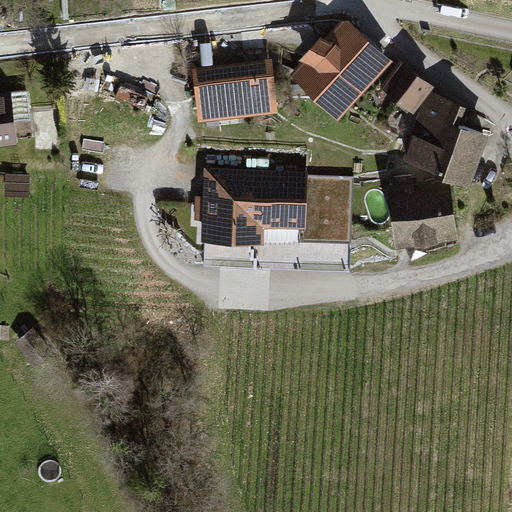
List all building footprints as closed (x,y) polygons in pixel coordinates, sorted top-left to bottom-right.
[(385,64),(343,24),(292,78),(334,118),(385,64)] [(270,60),(193,68),(198,118),(275,111),(270,60)] [(425,90),(397,68),(380,90),(409,112),(425,90)] [(3,90),(0,90),(0,140),(15,139),(11,109),(5,110),(3,90)] [(460,107),(427,95),(402,160),(465,183),(484,134),(454,123),(460,107)] [(305,173),(199,165),(194,235),(262,240),(263,223),(301,226),(305,173)] [(24,175),(9,176),(10,190),(25,189),(24,175)] [(449,180),(383,187),(389,242),(455,235),(449,180)] [(36,327),(16,341),(33,366),(54,352),(36,327)]
